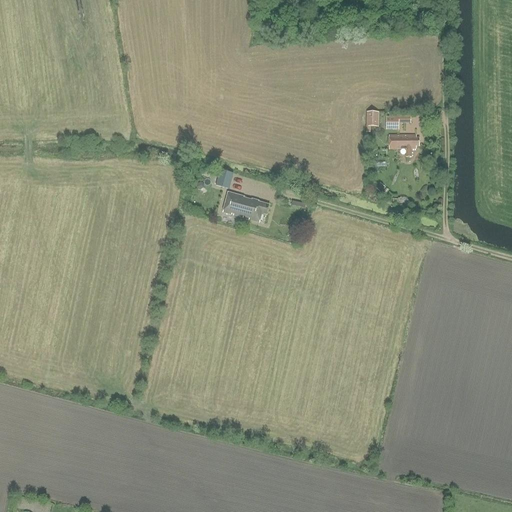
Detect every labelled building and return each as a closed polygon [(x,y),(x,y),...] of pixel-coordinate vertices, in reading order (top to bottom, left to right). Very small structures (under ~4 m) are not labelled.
[(379,113),(367,113),(367,133),(370,133),(370,127),(378,127),(379,113)] [(398,117),(386,117),(386,126),(398,126),(398,117)] [(416,139),(416,136),(390,136),(390,150),(406,150),(406,158),(412,158),(411,150),(416,150),(416,147),(419,147),(419,139),(416,139)] [(215,186),(229,190),(233,174),(220,170),(215,186)] [(249,219),(249,220),(254,222),(254,221),(260,222),(262,214),(267,215),(270,205),(259,202),(259,201),(252,199),(252,200),(244,198),(244,197),(229,193),(223,213),(231,216),(232,214),(234,215),(233,216),(243,219),(243,217),(249,219)]
